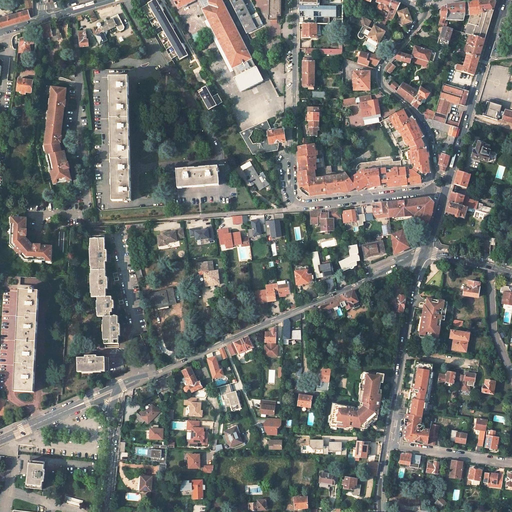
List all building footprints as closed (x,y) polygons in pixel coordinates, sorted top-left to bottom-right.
[(25,0),(28,9),(30,17),(33,16),(33,5),(32,0),(25,0)] [(160,6),(156,0),(154,0),(142,7),(146,14),(152,11),(154,15),(149,19),(154,29),(160,26),(163,30),(157,33),(164,45),(169,42),(172,46),(166,49),(172,59),(178,56),(180,60),(188,55),(185,50),(183,50),(180,45),(182,44),(173,29),(172,30),(169,25),(170,24),(163,11),(161,12),(158,7),(160,6)] [(173,0),(175,2),(174,3),(176,6),(176,5),(178,9),(196,0),(173,0)] [(252,59),(221,0),(197,0),(232,69),(234,68),(238,76),(235,78),(242,92),(263,81),(251,59),(252,59)] [(246,0),(230,0),(247,33),(263,25),(259,16),(252,20),(243,2),(246,0)] [(269,0),(269,15),(268,15),(268,20),(272,20),(277,20),(278,16),(281,16),(281,0),(269,0)] [(299,0),(300,4),(303,4),(303,7),(300,7),(300,17),(303,17),(303,23),(316,23),(316,17),(340,18),(340,7),(310,7),(310,5),(319,5),(319,0),(299,0)] [(388,19),(392,21),(400,3),(396,2),(392,0),(390,7),(384,5),(379,15),(381,16),(388,19)] [(481,12),(479,0),(468,2),(465,2),(465,13),(465,15),(470,15),(468,23),(476,26),(479,26),(481,16),(481,12)] [(485,11),(494,10),(496,2),(494,0),(482,0),(479,0),(481,12),(481,13),(482,13),(483,13),(484,12),(485,11)] [(465,13),(465,2),(456,3),(452,4),(447,5),(448,11),(446,19),(452,20),(452,17),(451,14),(451,13),(465,13)] [(379,15),(384,5),(378,3),(378,5),(379,5),(378,7),(376,6),(373,12),(379,15)] [(412,22),(407,8),(398,11),(398,13),(400,20),(394,22),(402,26),(407,28),(412,22)] [(13,14),(15,22),(24,19),(30,17),(28,9),(13,14)] [(481,12),(481,16),(479,26),(476,26),(468,23),(466,33),(469,34),(472,35),(485,39),(486,36),(494,10),(485,11),(484,12),(483,13),(482,13),(481,13),(481,12)] [(87,13),(92,22),(97,19),(93,11),(87,13)] [(0,17),(0,23),(1,26),(8,24),(15,22),(13,14),(0,17)] [(116,26),(118,30),(121,31),(124,30),(125,27),(118,15),(112,18),(113,20),(116,26)] [(388,19),(381,16),(378,22),(384,25),(388,19)] [(359,24),(363,26),(359,34),(358,35),(358,36),(359,38),(360,38),(361,39),(362,39),(363,38),(364,37),(365,36),(379,44),(386,32),(377,27),(378,26),(375,24),(374,26),(372,29),(368,27),(371,21),(363,17),(359,24)] [(106,31),(116,26),(113,20),(108,22),(108,21),(107,20),(104,22),(104,23),(104,24),(101,25),(101,24),(100,24),(99,24),(98,24),(98,25),(98,26),(98,27),(96,29),(95,28),(92,29),(100,44),(107,40),(105,36),(106,35),(107,34),(107,32),(106,31)] [(42,27),(43,39),(50,37),(51,42),(63,39),(61,33),(60,33),(58,28),(54,30),(54,29),(52,30),(50,24),(42,27)] [(316,37),(316,24),(303,24),(303,36),(316,37)] [(450,39),(453,29),(444,27),(438,45),(447,48),(450,39)] [(482,48),(485,39),(472,35),(469,34),(466,43),(469,43),(469,45),(466,44),(463,53),(467,54),(479,57),(482,48)] [(20,39),(19,46),(21,46),(22,53),(31,50),(30,45),(34,44),(33,37),(28,38),(28,37),(20,39)] [(432,52),(432,51),(415,46),(412,56),(413,57),(418,58),(429,61),(432,52)] [(379,62),(382,57),(375,55),(368,52),(362,50),(357,63),(366,66),(368,62),(377,65),(378,63),(379,62)] [(172,60),(167,51),(162,53),(163,54),(167,61),(168,63),(172,60)] [(409,63),(411,56),(399,53),(394,59),(409,63)] [(477,66),(479,57),(467,54),(466,57),(464,66),(458,64),(456,70),(462,72),(474,75),(477,66)] [(314,74),(314,62),(314,60),(313,58),(303,58),(303,62),(303,74),(314,74)] [(390,63),(387,67),(387,68),(386,70),(386,71),(390,73),(396,67),(390,63)] [(41,64),(41,72),(48,73),(49,65),(41,64)] [(368,90),(368,72),(352,72),(352,83),(354,83),(354,90),(368,90)] [(314,86),(314,74),(303,74),(303,86),(314,86)] [(110,77),(112,201),(125,201),(125,202),(128,202),(128,201),(131,201),(129,77),(110,77)] [(19,82),(18,91),(22,92),(21,94),(26,94),(26,92),(31,93),(33,83),(19,82)] [(390,87),(397,92),(400,88),(398,86),(398,85),(394,82),(390,87)] [(412,88),(403,83),(400,88),(397,92),(405,99),(412,88)] [(467,98),(469,91),(468,91),(456,88),(444,84),(441,94),(436,112),(433,120),(445,124),(450,108),(452,104),(454,104),(454,103),(465,106),(467,98)] [(52,113),(51,124),(49,125),(49,132),(50,133),(50,136),(48,136),(47,142),(48,142),(56,143),(60,144),(61,141),(61,137),(64,105),(65,100),(66,89),(62,88),(55,87),(55,91),(53,92),(52,99),(53,101),(53,103),(52,104),(51,111),(52,113)] [(418,93),(412,88),(405,99),(408,102),(411,104),(418,93)] [(426,99),(430,94),(420,88),(419,91),(418,93),(411,104),(416,109),(419,104),(420,105),(421,105),(422,103),(422,102),(421,102),(423,99),(425,100),(426,99)] [(211,94),(203,99),(210,113),(224,106),(222,102),(217,105),(211,94)] [(372,118),(375,117),(380,116),(380,114),(377,100),(372,101),(370,102),(369,95),(360,97),(361,102),(361,103),(363,117),(372,115),(372,118)] [(360,97),(355,98),(343,100),(342,104),(342,107),(357,104),(356,103),(361,102),(360,97)] [(502,106),(488,102),(484,116),(497,120),(502,106)] [(319,120),(319,108),(314,108),(314,107),(310,107),(310,108),(308,108),(308,120),(309,120),(319,120)] [(436,112),(429,110),(428,108),(422,112),(424,114),(425,119),(426,120),(428,119),(433,120),(436,112)] [(409,120),(403,110),(385,120),(401,152),(425,144),(422,137),(423,137),(423,136),(421,132),(418,128),(417,125),(416,126),(413,127),(411,123),(414,122),(413,119),(412,119),(411,119),(409,120)] [(511,113),(505,112),(502,121),(511,123),(511,113)] [(433,128),(449,132),(451,126),(445,124),(433,120),(428,119),(426,120),(430,129),(433,128)] [(269,130),(272,129),(267,120),(240,133),(253,155),(277,151),(279,145),(278,144),(279,143),(285,142),(283,130),(270,132),(269,130)] [(319,128),(319,120),(309,120),(309,125),(309,133),(317,133),(317,128),(319,128)] [(456,135),(458,128),(451,126),(449,132),(448,135),(455,137),(456,135)] [(453,145),(455,137),(448,135),(447,139),(446,142),(453,145)] [(333,173),(326,174),(325,167),(322,140),(307,145),(300,146),(299,147),(299,150),(299,153),(301,154),(302,157),(300,158),(299,158),(300,172),(299,172),(300,191),(303,193),(304,192),(308,195),(341,191),(342,193),(342,194),(345,193),(350,193),(340,178),(338,174),(337,173),(335,173),(333,173)] [(70,177),(64,150),(62,150),(60,144),(56,143),(48,142),(48,144),(49,149),(48,149),(49,153),(51,153),(52,156),(50,159),(52,165),(53,166),(54,170),(53,170),(54,177),(56,177),(57,182),(67,179),(66,177),(70,177)] [(485,144),(478,142),(476,151),(474,150),(472,157),(488,162),(490,155),(489,155),(490,151),(489,150),(488,150),(489,146),(485,144)] [(381,186),(384,186),(418,182),(421,178),(425,174),(428,170),(428,168),(430,168),(428,160),(428,157),(427,158),(425,144),(401,152),(403,154),(403,159),(400,161),(397,162),(393,162),(393,160),(361,164),(360,165),(359,166),(358,167),(357,169),(357,171),(357,172),(358,174),(359,175),(354,178),(362,189),(366,186),(367,187),(368,189),(370,188),(374,187),(381,186)] [(446,167),(449,157),(442,155),(443,154),(437,152),(439,164),(440,170),(445,172),(446,167)] [(246,164),(241,167),(243,171),(246,176),(249,175),(251,179),(248,180),(252,186),(256,184),(258,188),(259,188),(265,185),(266,187),(270,184),(263,172),(260,174),(260,175),(259,176),(253,165),(252,165),(250,162),(249,162),(246,164)] [(176,169),(178,188),(219,185),(218,172),(219,172),(219,170),(218,170),(218,166),(176,169)] [(471,175),(458,171),(456,177),(454,184),(467,188),(471,175)] [(350,180),(346,174),(340,178),(350,193),(358,192),(350,180)] [(362,189),(354,178),(350,180),(358,192),(362,189)] [(469,197),(452,192),(450,197),(448,202),(466,207),(468,199),(469,197)] [(413,214),(416,213),(417,213),(420,214),(419,216),(418,219),(426,222),(427,219),(430,220),(431,216),(431,215),(432,214),(433,208),(434,203),(429,198),(426,198),(426,200),(423,201),(422,199),(405,201),(405,203),(402,203),(399,203),(399,202),(387,203),(388,213),(389,217),(389,218),(396,217),(396,218),(413,215),(413,214)] [(478,202),(468,199),(466,207),(473,209),(476,210),(478,203),(478,202)] [(456,218),(457,218),(458,218),(459,217),(464,219),(467,210),(472,212),(473,209),(466,207),(448,202),(447,207),(445,212),(455,215),(455,216),(455,217),(456,218)] [(379,214),(388,213),(387,203),(376,204),(376,208),(377,209),(373,210),(374,215),(377,214),(379,214)] [(321,221),(322,231),(326,231),(326,234),(330,234),(330,231),(334,231),(333,219),(341,218),(339,209),(332,210),(328,210),(328,212),(325,213),(321,213),(321,211),(319,211),(311,211),(312,218),(311,218),(311,223),(318,223),(317,221),(321,221)] [(344,223),(356,221),(354,210),(342,212),(344,223)] [(265,221),(265,225),(266,231),(267,236),(272,235),(272,238),(286,236),(283,213),(274,214),(274,221),(270,222),(270,221),(265,221)] [(364,214),(357,215),(359,226),(364,225),(364,222),(366,221),(364,214)] [(20,250),(22,253),(21,254),(24,257),(26,259),(29,259),(47,260),(51,261),(53,261),(53,246),(42,244),(36,243),(33,245),(30,241),(26,237),(27,236),(28,230),(27,217),(12,216),(12,222),(12,223),(12,229),(12,231),(12,233),(12,234),(11,241),(12,243),(14,246),(17,249),(18,248),(20,250)] [(254,238),(261,237),(261,232),(266,231),(265,225),(260,225),(259,220),(252,221),(253,229),(248,229),(249,237),(254,237),(254,238)] [(212,227),(207,227),(207,230),(199,230),(197,231),(197,228),(190,228),(191,236),(196,235),(196,240),(209,238),(209,241),(214,240),(212,227)] [(185,237),(183,228),(175,229),(175,231),(168,233),(163,233),(163,235),(162,236),(158,236),(159,246),(164,245),(164,244),(177,241),(177,239),(185,237)] [(226,246),(232,245),(242,243),(241,239),(240,232),(229,234),(228,229),(218,231),(221,244),(226,244),(226,246)] [(406,238),(405,235),(407,235),(404,229),(391,235),(392,241),(393,248),(394,254),(410,247),(412,247),(409,240),(408,241),(406,238)] [(248,237),(241,239),(242,243),(242,246),(250,245),(248,237)] [(91,239),(91,270),(106,270),(106,262),(111,262),(111,254),(107,254),(107,250),(105,250),(105,239),(91,239)] [(334,239),(321,243),(323,249),(336,245),(334,239)] [(385,253),(382,241),(363,246),(365,257),(385,253)] [(350,257),(339,262),(343,271),(350,268),(351,269),(352,269),(353,268),(354,267),(354,266),(354,265),(353,265),(353,264),(352,263),(354,262),(356,261),(360,261),(358,247),(357,245),(348,246),(350,257)] [(334,275),(332,263),(320,266),(317,252),(310,253),(315,278),(334,275)] [(198,263),(199,272),(204,272),(214,271),(212,261),(198,263)] [(294,270),(296,283),(308,281),(308,280),(311,279),(311,272),(307,272),(307,268),(294,270)] [(91,270),(92,298),(98,297),(107,297),(107,289),(112,289),(111,281),(108,281),(108,277),(106,278),(106,270),(91,270)] [(204,274),(206,286),(210,286),(211,288),(215,288),(214,285),(220,285),(218,271),(214,271),(204,272),(204,274)] [(480,283),(469,281),(467,289),(465,289),(464,295),(478,297),(480,283)] [(266,288),(267,290),(274,289),(275,294),(278,293),(277,285),(277,283),(266,284),(266,288)] [(278,293),(279,296),(286,294),(285,293),(289,292),(288,283),(277,285),(278,293)] [(509,287),(501,286),(500,291),(504,292),(503,301),(503,305),(511,305),(511,292),(511,291),(509,289),(508,289),(509,287)] [(150,295),(152,305),(157,304),(168,302),(169,305),(176,303),(173,291),(173,288),(161,291),(162,292),(150,295)] [(255,290),(257,302),(268,300),(267,290),(266,288),(255,290)] [(267,290),(268,300),(276,299),(275,294),(274,289),(267,290)] [(19,313),(14,391),(35,392),(39,291),(20,290),(19,313)] [(328,302),(321,305),(323,311),(341,304),(342,308),(346,306),(347,310),(353,307),(354,308),(360,306),(358,302),(358,301),(353,291),(345,294),(333,299),(328,302)] [(406,297),(398,295),(395,311),(403,313),(406,297)] [(98,313),(98,317),(104,317),(113,317),(113,313),(118,313),(118,305),(114,305),(114,301),(112,301),(112,297),(107,297),(98,297),(98,309),(98,313)] [(445,320),(448,302),(427,298),(426,304),(425,304),(420,335),(439,338),(441,326),(438,326),(439,319),(445,320)] [(104,317),(105,344),(119,344),(119,336),(124,336),(124,328),(120,328),(120,324),(119,324),(118,317),(117,316),(116,316),(115,316),(113,317),(104,317)] [(269,332),(265,332),(264,342),(267,342),(275,343),(276,329),(271,328),(271,329),(269,329),(269,332)] [(289,332),(283,333),(283,346),(289,346),(289,340),(291,340),(301,340),(301,330),(294,330),(293,330),(293,331),(292,331),(292,332),(289,332)] [(459,332),(452,331),(451,338),(454,339),(453,349),(466,351),(467,341),(468,341),(469,334),(463,333),(464,331),(459,331),(459,332)] [(248,336),(234,343),(239,353),(253,347),(248,336)] [(275,343),(267,342),(267,345),(272,345),(271,351),(264,350),(264,356),(269,356),(269,353),(277,353),(278,346),(275,345),(275,343)] [(234,343),(227,345),(232,356),(239,353),(234,343)] [(224,347),(219,349),(224,359),(228,358),(224,347)] [(78,358),(78,372),(105,371),(105,358),(105,357),(97,357),(97,352),(89,352),(89,356),(86,356),(86,358),(78,358)] [(213,358),(208,359),(214,378),(221,376),(224,375),(222,370),(223,369),(222,366),(218,367),(216,357),(213,358)] [(409,407),(407,414),(426,417),(430,391),(431,387),(428,386),(429,379),(432,379),(433,372),(432,371),(433,364),(418,362),(416,369),(414,369),(413,376),(415,377),(413,384),(412,384),(411,392),(413,392),(413,396),(410,396),(410,399),(411,399),(410,407),(409,407)] [(191,367),(182,371),(183,372),(184,376),(189,385),(184,387),(183,389),(185,392),(187,392),(191,390),(192,392),(202,387),(200,382),(198,383),(191,367)] [(328,369),(323,368),(321,381),(325,381),(329,382),(332,367),(329,367),(328,369)] [(363,403),(363,408),(359,410),(354,409),(354,408),(347,406),(347,409),(344,408),(345,406),(337,405),(337,404),(333,403),(331,414),(331,415),(333,415),(332,423),(337,424),(337,427),(346,428),(347,426),(365,429),(366,425),(370,421),(374,418),(377,419),(378,415),(380,406),(377,405),(378,403),(378,401),(380,401),(381,395),(379,394),(380,391),(380,390),(381,387),(381,383),(383,383),(385,374),(369,372),(366,372),(365,371),(364,371),(364,372),(362,379),(362,383),(364,383),(363,387),(363,391),(362,395),(360,394),(359,401),(360,403),(363,403)] [(136,395),(139,402),(152,396),(150,391),(153,389),(155,394),(176,385),(170,372),(161,376),(162,380),(155,383),(156,385),(154,386),(149,388),(148,386),(139,390),(141,392),(136,395)] [(447,375),(439,374),(438,379),(437,383),(444,384),(446,382),(453,383),(454,381),(455,373),(448,372),(447,375)] [(476,374),(465,373),(465,375),(461,375),(460,382),(459,389),(469,391),(470,386),(474,386),(474,384),(476,374)] [(495,382),(486,380),(485,385),(483,385),(482,392),(493,394),(495,382)] [(229,384),(220,387),(224,400),(229,398),(232,410),(241,408),(236,391),(232,392),(229,384)] [(54,390),(54,396),(58,397),(59,394),(62,394),(63,386),(58,385),(58,390),(54,390)] [(312,396),(300,395),(299,399),(297,399),(296,406),(311,407),(312,396)] [(197,398),(185,397),(184,405),(191,405),(190,416),(202,417),(203,411),(201,410),(201,403),(196,403),(197,398)] [(275,401),(261,399),(260,405),(262,405),(261,409),(261,414),(274,415),(275,401)] [(136,417),(142,423),(146,419),(149,423),(153,419),(157,423),(164,415),(157,407),(156,408),(152,405),(146,412),(143,409),(139,413),(138,412),(134,416),(136,417)] [(407,414),(404,437),(407,441),(417,443),(428,444),(432,418),(407,414)] [(280,419),(268,418),(268,423),(265,426),(268,435),(277,435),(277,428),(281,425),(281,419),(280,419)] [(487,420),(477,419),(476,429),(481,430),(479,439),(484,440),(487,420)] [(192,430),(191,442),(203,443),(204,439),(205,438),(205,434),(204,432),(204,428),(199,428),(200,421),(188,420),(188,430),(192,430)] [(227,430),(225,431),(226,435),(224,435),(225,439),(227,439),(230,447),(242,442),(238,432),(239,431),(237,425),(227,429),(227,430)] [(439,426),(433,425),(430,437),(434,438),(437,438),(439,426)] [(150,438),(163,439),(163,429),(159,429),(151,428),(150,438)] [(490,436),(487,436),(485,447),(497,449),(499,438),(495,437),(495,431),(491,431),(490,436)] [(457,434),(454,433),(453,441),(456,442),(466,444),(467,434),(457,433),(457,434)] [(282,440),(270,440),(270,449),(282,449),(282,440)] [(323,440),(309,440),(309,446),(312,449),(323,449),(323,440)] [(368,443),(357,441),(356,457),(366,458),(368,443)] [(342,443),(328,442),(328,452),(341,452),(342,443)] [(167,445),(154,444),(153,461),(157,461),(158,460),(160,460),(159,463),(166,464),(167,456),(161,455),(162,448),(167,448),(167,445)] [(221,445),(216,445),(216,452),(224,453),(221,445)] [(189,454),(189,468),(200,468),(200,454),(189,454)] [(405,455),(401,455),(400,463),(410,465),(411,454),(406,454),(405,455)] [(421,456),(411,454),(410,465),(409,467),(418,468),(419,464),(421,456)] [(45,462),(30,460),(27,487),(42,489),(43,478),(44,478),(45,473),(44,473),(45,462)] [(463,462),(452,461),(450,477),(451,478),(458,478),(460,479),(463,462)] [(434,465),(427,464),(426,472),(437,474),(439,463),(434,462),(434,465)] [(482,470),(470,469),(468,479),(473,480),(480,481),(482,470)] [(336,475),(321,472),(319,482),(334,485),(336,475)] [(498,474),(485,472),(483,483),(488,483),(488,486),(497,487),(498,474)] [(152,477),(141,476),(140,485),(140,490),(151,491),(152,477)] [(357,479),(346,477),(345,481),(343,481),(343,484),(344,485),(344,488),(353,490),(352,494),(359,495),(361,485),(356,484),(357,479)] [(203,481),(181,481),(181,490),(194,490),(194,499),(203,499),(203,481)] [(67,496),(66,502),(81,507),(83,501),(67,496)] [(307,497),(294,498),(295,509),(308,508),(307,497)] [(258,503),(248,503),(249,511),(266,510),(266,500),(258,500),(258,503)] [(439,501),(438,500),(435,503),(440,508),(443,505),(439,501)]
